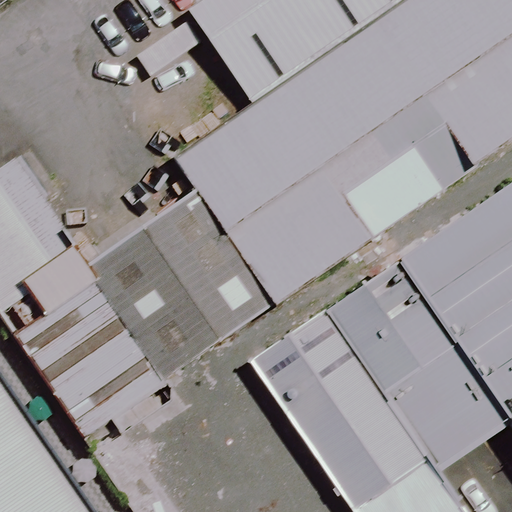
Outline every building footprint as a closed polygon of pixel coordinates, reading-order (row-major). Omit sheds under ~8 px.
[(169,204),(247,318),(511,138),(511,0),(395,0),(221,117),(144,169),(169,204)] [(187,0),(159,18),(221,117),(395,0),(187,0)] [(511,179),(405,252),(510,408),(511,409),(511,179)] [(169,204),(50,286),(127,396),(247,318),(169,204)] [(397,266),(328,311),(433,467),(502,421),(397,266)] [(454,511),(320,317),(249,366),(349,511),(454,511)] [(0,511),(82,511),(0,393),(0,511)] [(260,511),(245,491),(264,479),(208,394),(100,464),(131,511),(260,511)]
